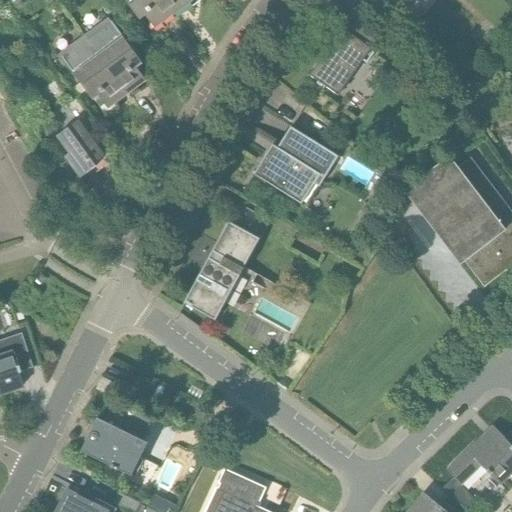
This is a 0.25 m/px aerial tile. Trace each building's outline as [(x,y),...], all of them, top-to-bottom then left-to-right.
[(155,29),(175,14),(165,0),(125,0),(140,20),(146,16),(155,29)] [(165,0),(175,14),(194,1),(193,0),(165,0)] [(343,29),(310,75),(332,91),(348,68),(351,70),(360,59),(367,64),(385,39),(357,18),(347,32),(343,29)] [(90,45),(97,54),(127,94),(146,79),(136,67),(142,62),(122,36),(113,43),(107,33),(90,45)] [(107,108),(127,94),(97,54),(72,72),(92,99),(98,94),(107,108)] [(79,121),(57,137),(69,154),(66,157),(82,179),(97,167),(95,164),(105,157),(79,121)] [(272,144),(253,174),(301,204),(319,175),(324,178),(338,157),(291,127),(278,148),(272,144)] [(450,158),(406,192),(461,264),(465,262),(485,288),(511,267),(511,211),(471,158),(458,168),(450,158)] [(212,250),(244,268),(270,220),(237,203),(212,250)] [(244,268),(212,250),(183,304),(215,321),(244,268)] [(42,274),(37,280),(43,286),(48,280),(42,274)] [(312,357),(341,315),(315,297),(292,340),(287,337),(285,342),(312,357)] [(15,315),(17,321),(24,320),(22,313),(15,315)] [(0,355),(0,394),(22,388),(17,373),(18,373),(11,352),(0,355)] [(85,453),(113,467),(112,468),(117,471),(118,470),(132,477),(148,444),(101,421),(85,453)] [(447,470),(462,486),(482,467),(501,487),(511,476),(511,445),(493,426),(447,470)] [(210,455),(204,468),(218,474),(223,461),(210,455)] [(224,469),(204,511),(269,511),(255,505),(263,487),(224,469)] [(55,511),(111,511),(67,490),(55,511)] [(112,505),(127,511),(137,511),(142,504),(119,492),(112,505)] [(408,511),(446,511),(424,493),(408,511)]
